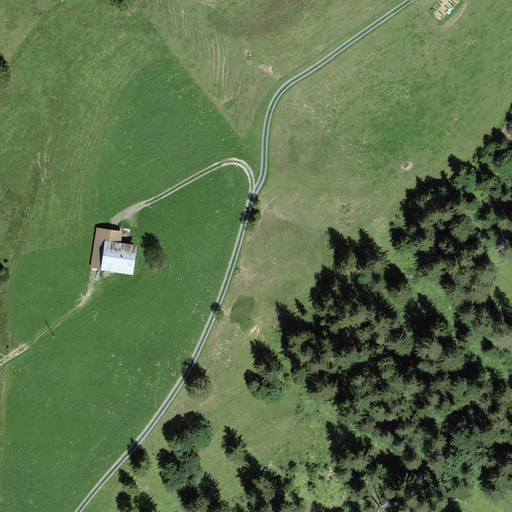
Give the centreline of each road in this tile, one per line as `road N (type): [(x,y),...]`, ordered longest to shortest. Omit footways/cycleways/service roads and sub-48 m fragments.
road 1 (track): [(410,0),(281,89),(202,341),(151,425),(78,511)]
road 2 (track): [(0,364),(88,294),(91,221),(120,215),(228,161),(249,171),(254,191)]
